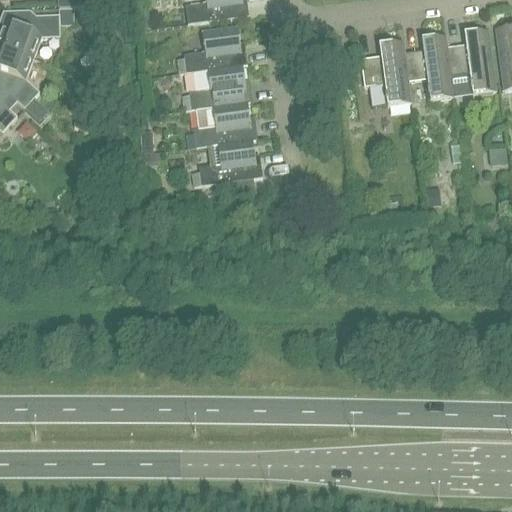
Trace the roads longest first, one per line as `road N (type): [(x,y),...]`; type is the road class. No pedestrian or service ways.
road 1 (primary): [(0,465),(511,472)]
road 2 (primary): [(511,418),(0,413)]
road 3 (residential): [(137,307),(120,0)]
road 4 (residential): [(279,25),(467,0)]
road 5 (residential): [(296,180),(279,25)]
